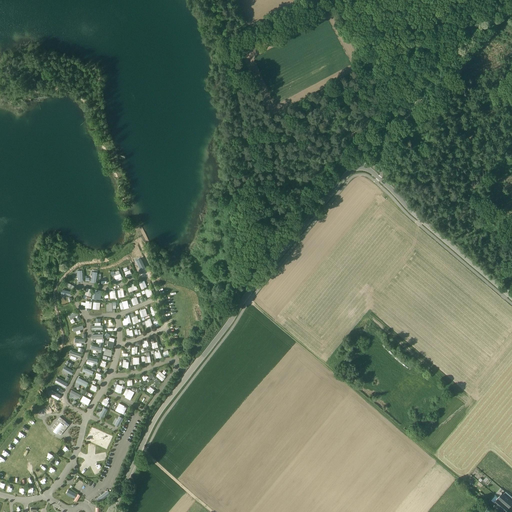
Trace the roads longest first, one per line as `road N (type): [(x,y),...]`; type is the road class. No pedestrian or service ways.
road 1 (unclassified): [(109,511),(160,411),(353,167),(376,175),(511,297)]
road 2 (track): [(245,297),(498,511)]
road 3 (track): [(416,106),(511,9)]
road 4 (track): [(151,276),(132,240),(114,257),(69,270),(55,287)]
road 5 (track): [(416,106),(347,0)]
